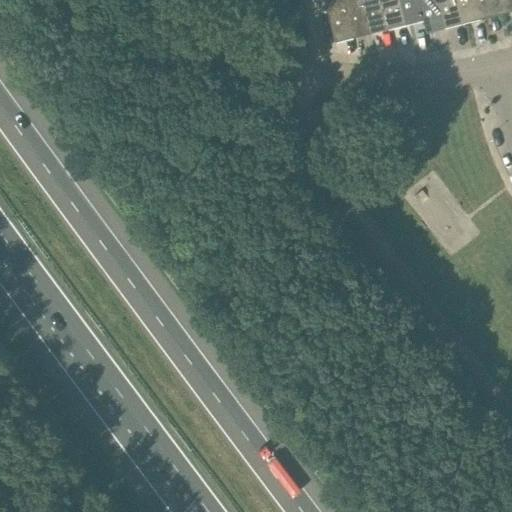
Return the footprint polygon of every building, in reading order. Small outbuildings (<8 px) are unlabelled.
[(356,32),(347,0),(327,0),(337,36),(356,32)] [(347,0),(356,32),(372,28),(365,0),(347,0)] [(365,0),(372,28),(391,23),(384,0),(365,0)] [(384,0),(391,23),(408,19),(402,0),(384,0)] [(402,0),(408,19),(425,15),(421,0),(402,0)] [(421,0),(425,15),(428,26),(446,22),(440,0),(421,0)] [(440,0),(446,22),(463,17),(458,0),(440,0)] [(458,0),(463,17),(481,13),(477,0),(458,0)] [(477,0),(481,13),(499,9),(496,0),(477,0)] [(511,0),(496,0),(499,9),(511,5),(511,0)]
